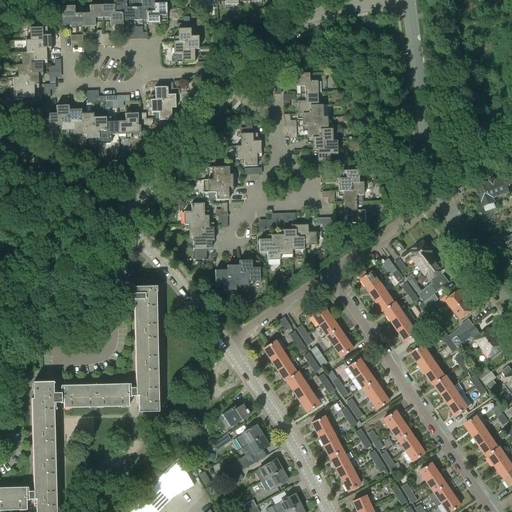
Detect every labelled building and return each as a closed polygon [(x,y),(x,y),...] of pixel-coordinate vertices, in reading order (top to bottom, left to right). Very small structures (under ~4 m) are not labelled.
[(113,1),(113,5),(114,5),(114,13),(122,13),(122,21),(123,21),(134,21),(134,8),(126,8),(126,0),(113,1)] [(141,0),(141,8),(134,8),(134,21),(146,20),(146,12),(154,12),(154,4),(153,0),(141,0)] [(166,4),(154,4),(154,12),(146,12),(146,20),(146,25),(159,24),(159,17),(167,16),(166,4)] [(113,5),(101,6),(102,18),(109,18),(110,26),(123,26),(123,21),(122,21),(122,13),(114,13),(114,5),(113,5)] [(89,14),(82,14),(82,27),(95,27),(94,19),(102,18),(101,6),(89,6),(89,14)] [(82,27),(82,14),(74,14),(74,7),(61,7),(62,20),(70,20),(70,27),(82,27)] [(29,29),(30,41),(38,41),(38,48),(46,48),(46,49),(50,48),(50,36),(42,36),(42,28),(29,29)] [(177,30),(178,42),(186,42),(186,50),(194,50),(198,50),(198,37),(190,37),(190,29),(177,30)] [(25,41),(26,53),(33,53),(34,61),(42,61),(46,61),(46,49),(46,48),(38,48),(38,41),(30,41),(25,41)] [(194,62),(194,50),(186,50),(186,42),(178,42),(173,42),(174,55),(176,55),(176,63),(182,62),(194,62)] [(21,53),(21,65),(21,66),(29,65),(30,74),(38,73),(43,73),(42,61),(34,61),(33,53),(26,53),(21,53)] [(17,66),(18,78),(25,78),(26,86),(34,85),(34,86),(38,85),(38,73),(30,74),(29,65),(21,66),(21,65),(17,66)] [(304,87),(305,94),(317,93),(317,81),(309,81),(309,74),(296,74),(297,87),(304,87)] [(18,78),(13,78),(14,100),(22,100),(22,98),(35,98),(34,86),(34,85),(26,86),(25,78),(18,78)] [(154,88),(155,100),(155,101),(163,100),(163,108),(171,108),(176,108),(175,95),(173,95),(167,95),(167,88),(154,88)] [(297,115),(302,115),(302,114),(310,114),(310,106),(318,106),(317,93),(305,94),(305,102),(297,102),(297,115)] [(155,101),(155,100),(150,100),(151,113),(154,113),(154,121),(171,120),(171,108),(163,108),(163,100),(155,101)] [(302,127),(307,127),(315,126),(315,118),(327,118),(326,105),(318,106),(310,106),(310,114),(302,114),(302,115),(302,127)] [(49,127),(61,127),(61,119),(69,119),(69,110),(69,106),(56,106),(56,114),(48,114),(49,127)] [(61,131),(73,131),(73,123),(81,123),(81,114),(81,110),(69,110),(69,119),(61,119),(61,127),(61,131)] [(73,135),(85,135),(86,135),(85,127),(93,127),(93,119),(93,114),(81,114),(81,123),(73,123),(73,131),(73,135)] [(125,122),(118,122),(118,135),(140,134),(140,126),(138,126),(138,114),(125,114),(125,122)] [(86,139),(98,139),(98,131),(106,131),(106,122),(106,118),(93,119),(93,127),(85,127),(86,135),(85,135),(86,139)] [(307,139),(311,139),(311,138),(320,138),(319,130),(327,130),(327,118),(315,118),(315,126),(307,127),(307,139)] [(98,139),(98,143),(111,143),(110,135),(118,135),(118,122),(106,122),(106,131),(98,131),(98,139)] [(312,151),(316,151),(316,150),(324,150),(324,142),(332,142),(332,129),(327,130),(319,130),(320,138),(311,138),(311,139),(312,151)] [(240,134),(240,146),(240,147),(248,146),(249,154),(257,154),(261,154),(261,141),(257,141),(257,134),(240,134)] [(316,150),(316,151),(317,163),(330,162),(330,155),(337,155),(337,141),(332,142),(324,142),(324,150),(316,150)] [(240,147),(240,146),(236,146),(236,160),(244,159),(244,167),(257,166),(257,154),(249,154),(248,146),(240,147)] [(211,168),(212,180),(220,180),(220,188),(228,188),(233,188),(232,175),(224,175),(224,168),(211,168)] [(338,192),(343,192),(351,192),(351,183),(359,183),(358,171),(345,171),(341,171),(341,179),(338,179),(338,192)] [(509,193),(507,186),(511,183),(511,182),(510,176),(494,181),(493,179),(489,180),(490,182),(477,187),(483,206),(486,212),(497,208),(495,202),(493,198),(509,193)] [(208,193),(211,193),(211,201),(229,200),(228,188),(220,188),(220,180),(212,180),(207,180),(208,193)] [(343,192),(343,204),(362,203),(362,196),(363,196),(363,183),(359,183),(351,183),(351,192),(343,192)] [(362,203),(343,204),(344,216),(351,216),(352,224),(364,223),(364,211),(363,211),(362,203)] [(184,225),(188,225),(196,225),(196,217),(204,216),(204,204),(191,204),(191,212),(183,212),(184,225)] [(188,238),(193,237),(201,237),(201,229),(209,228),(208,216),(204,216),(196,217),(196,225),(188,225),(188,238)] [(295,226),(295,230),(295,238),(304,238),(304,246),(316,245),(316,233),(308,233),(308,225),(295,226)] [(193,237),(194,257),(206,256),(206,241),(214,241),(213,228),(209,228),(201,229),(201,237),(193,237)] [(283,230),(283,235),(284,243),(292,243),(292,251),(304,250),(304,246),(304,238),(295,238),(295,230),(283,230)] [(271,235),(271,240),(271,248),(279,247),(280,255),(292,255),(292,251),(292,243),(284,243),(283,235),(271,235)] [(271,240),(259,240),(259,253),(267,253),(267,260),(280,260),(280,255),(279,247),(271,248),(271,240)] [(412,257),(415,262),(430,250),(423,241),(408,252),(401,257),(405,262),(412,257)] [(415,262),(423,271),(436,261),(432,255),(433,254),(430,250),(415,262)] [(390,272),(392,274),(397,271),(392,263),(389,259),(382,265),(388,273),(390,272)] [(407,268),(400,259),(395,263),(402,272),(407,268)] [(239,261),(239,266),(239,274),(248,274),(248,282),(260,281),(260,268),(252,268),(252,261),(239,261)] [(423,271),(432,283),(418,294),(424,302),(434,295),(434,294),(449,282),(444,277),(443,277),(440,273),(443,270),(436,261),(423,271)] [(227,266),(227,270),(227,279),(235,278),(236,286),(248,286),(248,282),(248,274),(239,274),(239,266),(227,266)] [(227,270),(215,271),(215,284),(223,283),(223,291),(236,291),(236,286),(235,278),(227,279),(227,270)] [(361,280),(368,291),(384,280),(381,276),(377,278),(373,272),(368,275),(365,271),(358,276),(361,280)] [(397,271),(392,274),(398,283),(403,279),(397,271)] [(368,291),(376,301),(388,293),(384,287),(387,285),(384,280),(368,291)] [(402,287),(408,295),(413,292),(407,284),(402,287)] [(135,288),(138,389),(138,397),(138,413),(158,412),(155,293),(156,293),(156,288),(135,288)] [(446,301),(453,310),(467,300),(459,291),(452,296),(449,293),(440,300),(443,304),(446,301)] [(413,292),(408,295),(405,298),(411,305),(418,300),(413,292)] [(383,312),(384,311),(395,304),(395,303),(388,293),(376,301),(383,312)] [(434,295),(424,302),(428,308),(438,300),(434,295)] [(467,300),(453,310),(461,320),(474,310),(467,300)] [(384,311),(391,322),(403,313),(396,302),(395,303),(395,304),(384,311)] [(419,306),(425,314),(430,310),(428,308),(424,302),(419,306)] [(311,315),(318,326),(331,318),(323,307),(311,315)] [(430,310),(425,314),(431,322),(436,319),(430,310)] [(391,322),(398,332),(411,324),(403,313),(391,322)] [(318,326),(326,337),(338,328),(331,318),(318,326)] [(411,324),(398,332),(406,343),(418,334),(411,324)] [(296,329),(302,337),(307,334),(301,326),(296,329)] [(459,338),(454,343),(457,347),(462,343),(463,343),(472,336),(476,340),(483,348),(496,338),(489,329),(481,335),(478,331),(474,326),(468,331),(459,338)] [(455,334),(459,338),(468,331),(464,327),(455,334)] [(326,337),(333,347),(345,339),(338,328),(326,337)] [(289,336),(294,344),(299,341),(294,332),(289,336)] [(441,337),(447,345),(452,341),(446,333),(441,337)] [(307,334),(302,337),(307,346),(312,342),(307,334)] [(496,338),(483,348),(491,358),(504,347),(496,338)] [(345,339),(333,347),(340,358),(352,349),(345,339)] [(263,350),(270,360),(282,352),(275,341),(263,350)] [(299,341),(294,344),(300,352),(305,349),(299,341)] [(452,341),(447,345),(453,353),(458,350),(452,341)] [(411,354),(419,364),(431,356),(424,345),(411,354)] [(311,350),(316,358),(321,355),(315,347),(311,350)] [(270,360),(277,371),(289,363),(282,352),(270,360)] [(303,357),(309,365),(313,362),(308,354),(303,357)] [(321,355),(316,358),(322,367),(327,363),(321,355)] [(455,359),(461,367),(466,363),(460,355),(455,359)] [(419,364),(426,375),(438,367),(431,356),(419,364)] [(347,368),(354,378),(366,370),(359,359),(347,368)] [(313,362),(309,365),(314,373),(319,370),(313,362)] [(284,382),(285,381),(296,373),(289,363),(277,371),(284,382)] [(466,363),(461,367),(467,375),(472,371),(466,363)] [(505,385),(508,390),(511,386),(511,370),(509,366),(501,372),(505,377),(509,382),(505,385)] [(433,386),(434,385),(445,377),(438,367),(426,375),(433,386)] [(477,375),(481,380),(490,373),(487,368),(477,375)] [(354,378),(362,389),(374,381),(366,370),(354,378)] [(285,381),(292,391),(305,383),(297,372),(296,373),(285,381)] [(490,373),(481,380),(486,386),(495,379),(490,373)] [(317,378),(323,386),(328,383),(322,375),(317,378)] [(445,377),(434,385),(442,395),(454,387),(446,376),(445,377)] [(470,379),(476,387),(481,384),(475,376),(470,379)] [(332,382),(337,390),(342,387),(337,378),(332,382)] [(362,389),(369,400),(381,391),(374,381),(362,389)] [(35,492),(36,500),(36,511),(56,511),(53,404),(53,394),(53,383),(33,383),(35,492)] [(292,391),(299,402),(312,394),(305,383),(292,391)] [(328,383),(323,386),(328,395),(333,391),(328,383)] [(481,384),(476,387),(482,395),(486,392),(481,384)] [(60,394),(53,394),(53,404),(63,403),(63,409),(128,407),(128,397),(138,397),(138,389),(130,389),(130,385),(60,387),(60,394)] [(342,387),(337,390),(343,398),(348,395),(342,387)] [(461,397),(454,387),(442,395),(449,406),(461,397)] [(381,391),(369,400),(376,410),(388,402),(381,391)] [(312,394),(299,402),(306,413),(319,405),(312,394)] [(461,398),(449,406),(456,417),(468,408),(461,398)] [(346,403),(352,411),(357,408),(351,399),(346,403)] [(250,416),(248,414),(249,413),(247,410),(246,410),(243,405),(236,409),(235,407),(225,413),(234,426),(250,416)] [(492,410),(498,418),(503,414),(497,406),(492,410)] [(340,411),(345,420),(350,416),(345,408),(340,411)] [(357,408),(352,411),(357,419),(362,416),(357,408)] [(383,420),(390,430),(402,422),(395,411),(383,420)] [(503,414),(498,418),(504,426),(509,422),(503,414)] [(310,424),(316,435),(330,428),(324,416),(310,424)] [(350,416),(345,420),(351,428),(356,425),(350,416)] [(465,425),(472,436),(484,427),(477,417),(465,425)] [(390,430),(397,441),(410,433),(402,422),(390,430)] [(235,439),(241,449),(262,436),(256,426),(235,439)] [(472,436),(479,446),(492,438),(484,427),(472,436)] [(316,435),(322,446),(336,439),(330,428),(316,435)] [(354,433),(360,441),(365,438),(359,430),(354,433)] [(367,434),(372,441),(377,438),(372,431),(367,434)] [(397,441),(405,452),(417,443),(410,433),(397,441)] [(226,444),(231,441),(228,436),(212,445),(216,451),(226,445),(226,444)] [(262,436),(241,449),(247,459),(269,446),(262,436)] [(365,438),(360,441),(365,450),(370,447),(365,438)] [(377,438),(372,441),(376,449),(382,446),(377,438)] [(487,457),(488,456),(499,448),(492,438),(479,446),(487,457)] [(322,446),(329,458),(342,450),(336,439),(322,446)] [(184,446),(185,448),(183,449),(188,455),(198,448),(193,442),(191,443),(190,441),(184,446)] [(417,443),(405,452),(412,462),(424,454),(417,443)] [(488,456),(495,466),(507,458),(500,447),(499,448),(488,456)] [(329,458),(335,469),(348,462),(342,450),(329,458)] [(381,455),(386,464),(391,460),(386,452),(381,455)] [(369,456),(374,464),(379,460),(374,453),(369,456)] [(495,466),(503,477),(511,470),(511,464),(507,458),(495,466)] [(195,486),(178,459),(125,511),(159,511),(173,499),(195,486)] [(254,472),(260,483),(282,470),(276,460),(254,472)] [(379,460),(374,464),(379,471),(384,468),(379,460)] [(391,460),(386,464),(391,472),(396,469),(391,460)] [(335,469),(341,480),(354,473),(348,462),(335,469)] [(419,472),(426,482),(438,474),(431,463),(419,472)] [(282,470),(260,483),(266,493),(288,481),(282,470)] [(511,470),(503,477),(510,488),(511,486),(511,470)] [(201,481),(207,478),(204,473),(198,476),(201,481)] [(243,479),(240,473),(229,479),(233,485),(243,479)] [(354,473),(341,480),(347,492),(360,485),(354,473)] [(426,482),(433,493),(445,484),(438,474),(426,482)] [(401,487),(406,495),(412,492),(406,484),(401,487)] [(433,493),(440,503),(453,495),(445,484),(433,493)] [(390,489),(395,497),(400,494),(395,485),(390,489)] [(0,510),(26,510),(26,500),(36,500),(35,492),(28,493),(28,488),(0,488),(0,510)] [(412,492),(406,495),(412,504),(417,501),(412,492)] [(400,494),(395,497),(401,505),(406,502),(400,494)] [(295,495),(287,499),(281,502),(275,505),(273,506),(276,511),(287,511),(300,506),(295,495)] [(453,495),(440,503),(446,511),(450,511),(460,506),(453,495)] [(371,500),(368,502),(366,497),(352,503),(356,511),(362,511),(374,507),(371,500)] [(242,506),(245,511),(256,506),(253,501),(242,506)]
